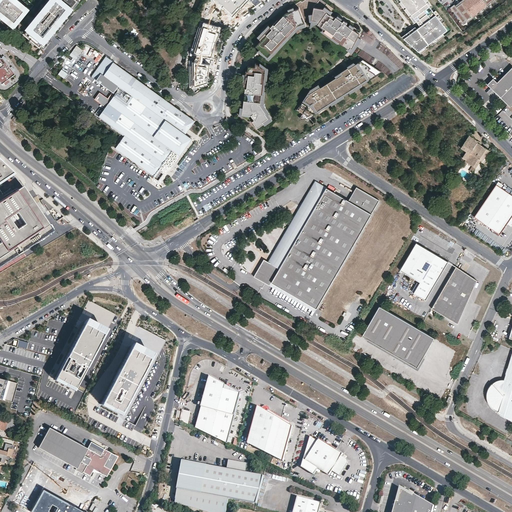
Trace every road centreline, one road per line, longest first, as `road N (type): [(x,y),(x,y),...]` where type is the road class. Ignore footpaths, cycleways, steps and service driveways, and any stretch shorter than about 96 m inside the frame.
road 1 (primary): [(511,490),(238,329)]
road 2 (primary): [(247,344),(511,499)]
road 3 (unknown): [(29,445),(100,491),(140,456),(50,415),(28,431)]
road 4 (residential): [(511,464),(452,428),(450,417),(511,269)]
road 5 (residential): [(333,144),(342,158),(511,269)]
road 6 (residential): [(146,257),(333,144)]
road 7 (primary): [(146,257),(0,133)]
road 8 (residential): [(190,337),(139,511)]
road 9 (primary): [(0,146),(132,262)]
road 10 (residential): [(386,448),(237,359)]
road 11 (residential): [(81,24),(197,107)]
road 12 (primary): [(132,262),(171,299),(247,344)]
road 13 (residential): [(497,511),(386,448)]
road 14 (residential): [(81,24),(0,119)]
road 15 (residential): [(214,100),(237,33),(275,0)]
